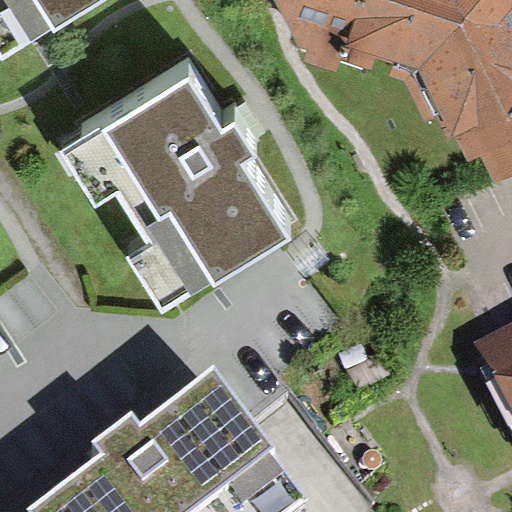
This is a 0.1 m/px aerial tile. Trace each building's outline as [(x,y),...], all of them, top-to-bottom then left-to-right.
[(66,0),(0,0),(0,30),(3,36),(66,0)] [(511,0),(287,0),(299,24),(345,42),(398,18),(444,116),(464,107),(476,134),(492,127),(506,156),(511,153),(511,0)] [(289,220),(191,57),(60,136),(94,192),(118,177),(149,228),(127,241),(160,297),(289,220)] [(511,330),(475,350),(511,419),(511,330)] [(306,511),(214,389),(140,444),(132,434),(91,465),(98,475),(47,511),(306,511)]
